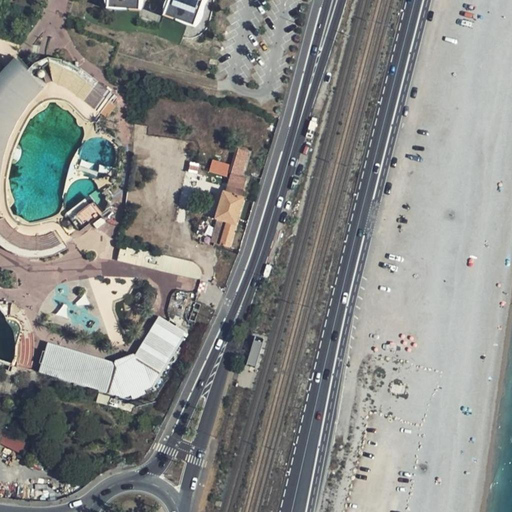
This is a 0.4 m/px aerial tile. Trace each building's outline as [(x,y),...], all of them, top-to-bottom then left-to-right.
[(142,0),(108,0),(108,11),(142,12),(142,0)] [(207,0),(170,0),(164,17),(196,31),(207,0)] [(39,92),(42,89),(27,73),(21,66),(3,85),(0,90),(0,167),(1,161),(2,156),(7,141),(16,122),(17,120),(28,104),(33,98),(39,92)] [(116,107),(110,103),(102,115),(107,119),(116,107)] [(149,139),(134,137),(132,152),(171,157),(173,142),(153,139),(153,137),(149,136),(149,139)] [(211,241),(230,247),(235,226),(244,197),(241,197),(246,177),(242,176),(249,151),(239,149),(231,174),(226,192),(224,191),(216,218),(218,219),(211,241)] [(189,172),(197,173),(199,164),(191,162),(189,172)] [(229,165),(219,163),(218,168),(211,166),(210,169),(227,174),(229,165)] [(143,193),(127,191),(125,201),(142,203),(143,193)] [(6,220),(0,221),(0,235),(7,243),(13,248),(28,253),(41,254),(54,252),(63,247),(61,244),(54,235),(40,240),(38,239),(29,239),(17,234),(15,232),(6,220)] [(120,247),(117,261),(185,277),(201,278),(202,274),(193,262),(120,247)] [(41,363),(39,371),(125,397),(132,394),(134,398),(146,393),(145,389),(152,386),(180,340),(185,331),(177,326),(178,324),(170,320),(169,321),(164,318),(159,316),(136,354),(135,353),(125,357),(115,360),(115,362),(48,342),(46,347),(45,351),(43,350),(40,362),(41,363)] [(254,366),(262,339),(254,337),(246,364),(254,366)] [(6,428),(0,440),(0,441),(24,454),(31,441),(6,428)]
